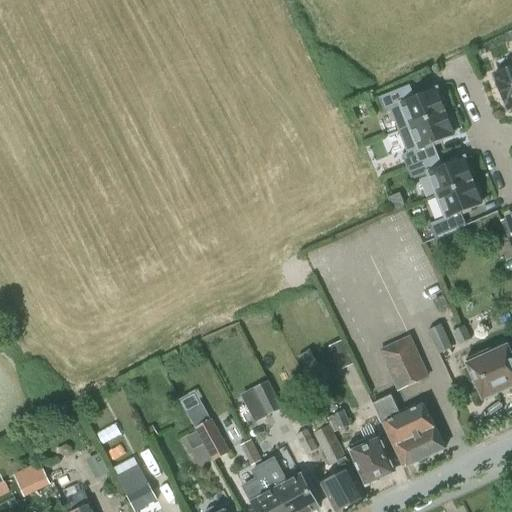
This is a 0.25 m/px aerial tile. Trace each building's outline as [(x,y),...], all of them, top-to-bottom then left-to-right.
[(511,67),(494,75),(497,82),(495,83),(504,106),(506,105),(509,112),(511,111),(511,67)] [(436,92),(435,90),(415,98),(410,87),(379,99),(385,112),(390,110),(399,132),(446,113),(445,110),(447,109),(443,97),(440,98),(438,91),(436,92)] [(446,113),(399,132),(408,154),(403,156),(408,169),(438,156),(433,145),(454,137),(453,135),(455,134),(452,127),(454,126),(450,115),(447,116),(446,113)] [(438,156),(408,169),(413,181),(428,174),(437,197),(474,182),(473,179),(475,178),(471,166),(468,167),(465,160),(463,161),(463,159),(442,167),(438,156)] [(430,225),(436,238),(466,226),(462,214),(482,206),(481,204),(483,203),(480,196),(483,195),(478,184),(475,185),(474,182),(437,197),(446,219),(430,225)] [(439,313),(449,308),(443,296),(433,301),(439,313)] [(440,355),(452,349),(442,326),(430,331),(440,355)] [(465,329),(455,334),(460,346),(471,341),(465,329)] [(401,390),(430,377),(412,338),(383,350),(401,390)] [(342,341),(329,348),(339,371),(353,364),(342,341)] [(483,399),(511,386),(511,346),(492,355),(490,350),(466,360),(483,399)] [(308,350),(298,357),(308,373),(318,366),(308,350)] [(268,382),(255,389),(268,416),(282,409),(268,382)] [(421,465),(428,462),(428,458),(446,449),(425,405),(402,416),(392,396),(373,405),(403,469),(418,462),(421,465)] [(350,426),(343,411),(331,417),(338,432),(350,426)] [(325,418),(313,424),(318,433),(315,434),(332,467),(338,463),(344,474),(321,485),(335,511),(339,511),(366,499),(329,427),(325,418)] [(230,453),(212,420),(195,429),(213,462),(230,453)] [(144,430),(149,439),(156,435),(151,426),(144,430)] [(308,430),(297,435),(306,455),(318,449),(308,430)] [(391,475),(394,473),(379,441),(367,445),(365,441),(348,449),(355,465),(358,464),(367,485),(379,480),(384,482),(390,479),(391,475)] [(101,453),(88,459),(97,478),(110,472),(101,453)] [(132,458),(112,469),(117,478),(137,468),(132,458)] [(274,461),(263,467),(288,511),(313,511),(319,509),(301,476),(287,484),(274,461)] [(50,487),(40,467),(14,479),(24,499),(50,487)] [(288,511),(263,467),(253,473),(257,481),(243,488),(256,511),(288,511)] [(0,495),(10,490),(6,481),(0,483),(0,495)] [(148,484),(126,496),(134,511),(135,511),(156,501),(148,484)] [(94,511),(85,490),(62,500),(67,511),(94,511)]
